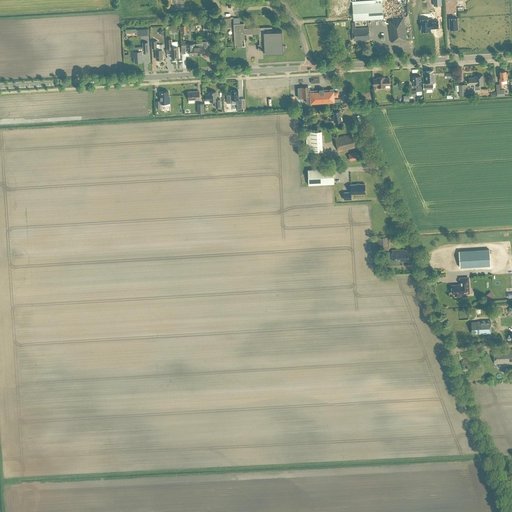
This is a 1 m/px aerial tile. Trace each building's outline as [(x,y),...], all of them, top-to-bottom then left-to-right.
[(383,19),(382,2),(352,4),(353,21),(383,19)] [(406,40),(404,21),(402,18),(389,20),(388,22),(390,42),(406,40)] [(457,18),(449,18),(450,30),(458,29),(457,18)] [(421,19),(421,31),(430,31),(430,28),(431,27),(433,28),(438,28),(438,20),(430,21),(430,19),(421,19)] [(249,34),(249,28),(244,28),(244,23),(238,24),(234,24),(235,46),(242,46),(242,39),(245,39),(244,34),(249,34)] [(272,27),(249,28),(249,34),(259,33),(260,44),(258,44),(258,50),(264,50),(265,53),(283,52),(283,50),(284,50),(285,50),(286,49),(286,48),(286,47),(286,46),(285,46),(285,45),(284,45),(283,45),(282,31),(274,31),(274,29),(272,29),(272,27)] [(352,28),(353,40),(369,39),(368,27),(352,28)] [(171,54),(172,58),(179,57),(178,46),(172,46),(172,39),(167,39),(167,49),(170,49),(170,54),(171,54)] [(157,44),(156,40),(151,40),(152,47),(156,47),(156,50),(155,50),(156,59),(162,59),(162,49),(159,49),(159,44),(157,44)] [(142,51),(133,51),(133,55),(135,55),(135,62),(136,62),(136,63),(139,63),(139,62),(143,62),(142,53),(148,53),(148,42),(142,43),(143,51),(142,51)] [(202,43),(196,43),(197,54),(204,54),(204,47),(207,47),(207,42),(202,42),(202,43)] [(197,54),(196,43),(194,43),(194,46),(190,46),(190,43),(186,44),(186,49),(189,49),(190,55),(197,54)] [(426,74),(426,83),(423,83),(424,89),(433,88),(433,83),(435,83),(434,73),(433,70),(426,70),(426,74)] [(499,87),(503,87),(502,79),(506,79),(506,78),(507,78),(507,74),(506,74),(506,70),(500,71),(500,78),(499,78),(499,87)] [(483,75),(481,75),(480,74),(477,74),(477,75),(475,75),(475,77),(469,77),(469,84),(474,84),(475,89),(480,89),(480,85),(483,84),(483,75)] [(385,85),(390,84),(389,78),(384,78),(384,76),(377,77),(377,79),(373,79),(374,85),(378,85),(378,87),(385,87),(385,85)] [(416,91),(422,90),(421,87),(421,76),(418,76),(413,76),(413,84),(415,84),(415,87),(416,87),(416,91)] [(319,89),(319,90),(313,90),(313,89),(308,89),(308,87),(305,87),(305,86),(297,86),(298,97),(306,97),(306,102),(310,102),(334,101),(333,97),(337,97),(337,92),(333,92),(333,88),(330,88),(330,89),(324,89),(323,88),(319,89)] [(238,100),(238,99),(238,96),(238,94),(238,90),(231,90),(231,94),(226,94),(227,103),(232,102),(232,104),(236,104),(237,103),(237,108),(242,108),(241,100),(238,100)] [(169,95),(168,91),(160,91),(160,101),(157,101),(157,107),(160,107),(160,103),(170,103),(169,95)] [(199,99),(199,91),(187,92),(188,100),(189,100),(189,103),(194,103),(194,99),(199,99)] [(217,99),(216,91),(209,92),(209,94),(205,94),(205,100),(209,100),(209,101),(215,101),(216,107),(220,107),(220,99),(217,99)] [(339,110),(333,111),(334,116),(331,116),(332,120),(329,120),(330,126),(336,126),(336,121),(341,121),(339,110)] [(322,151),(322,131),(306,132),(307,152),(322,151)] [(352,134),(345,135),(334,138),(338,151),(355,147),(352,134)] [(357,152),(348,154),(350,161),(359,158),(357,152)] [(309,170),(309,185),(334,184),(334,169),(309,170)] [(351,194),(365,193),(365,183),(359,184),(357,184),(350,184),(350,192),(344,192),(344,199),(351,199),(351,194)] [(388,250),(388,237),(377,237),(377,250),(388,250)] [(402,262),(402,261),(408,261),(408,250),(403,250),(403,249),(392,250),(392,262),(402,262)] [(490,265),(489,249),(459,251),(460,267),(490,265)] [(459,293),(468,292),(467,277),(459,278),(459,284),(450,284),(451,293),(454,293),(454,294),(455,295),(458,295),(459,294),(459,293)] [(477,334),(491,333),(491,320),(476,321),(471,322),(471,333),(477,333),(477,334)] [(511,348),(494,349),(494,363),(511,362),(511,348)]
